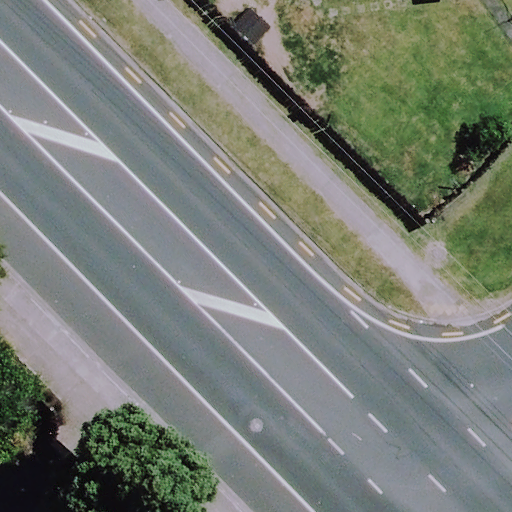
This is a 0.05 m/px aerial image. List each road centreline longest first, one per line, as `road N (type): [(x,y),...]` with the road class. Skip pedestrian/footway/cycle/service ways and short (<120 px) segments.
road 1 (tertiary): [(425,510),(0,81)]
road 2 (residential): [(425,510),(511,425)]
